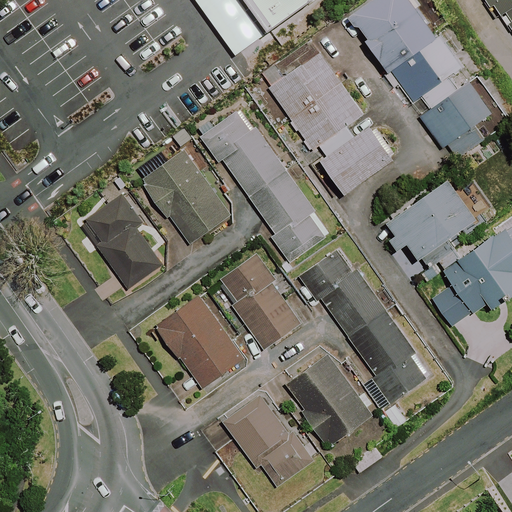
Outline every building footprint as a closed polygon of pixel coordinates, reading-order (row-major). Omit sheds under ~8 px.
[(315,0),(268,0),(285,23),(315,0)] [(410,107),(421,99),(429,111),(419,119),(442,152),(448,148),(463,169),(496,146),(490,136),(508,123),(476,77),(457,91),(449,79),(464,68),(440,34),(434,38),(406,0),(370,0),(347,17),(389,76),(410,107)] [(501,19),(511,10),(511,0),(483,0),(490,9),(492,7),(501,19)] [(511,10),(501,19),(511,35),(511,10)] [(345,127),(361,117),(319,55),(269,89),(310,151),(318,146),(327,158),(321,162),(344,195),(395,160),(372,127),(354,140),(345,127)] [(250,131),(237,113),(200,139),(218,165),(223,161),(273,235),(270,238),(288,264),(330,235),(256,127),(250,131)] [(231,215),(183,151),(141,183),(190,247),(231,215)] [(476,221),(449,180),(386,222),(396,237),(391,240),(398,251),(408,245),(418,260),(476,221)] [(157,244),(122,195),(81,224),(128,291),(163,266),(151,248),(157,244)] [(438,264),(472,315),(485,306),(490,312),(511,297),(511,242),(502,228),(461,256),(457,250),(438,264)] [(319,300),(375,378),(363,387),(394,430),(408,420),(395,401),(425,379),(411,359),(414,356),(338,250),(299,278),(316,303),(319,300)] [(287,294),(258,253),(218,281),(236,307),(233,309),(263,352),(301,325),(282,298),(287,294)] [(244,359),(199,298),(157,328),(201,390),(244,359)] [(372,417),(366,409),(373,404),(363,390),(356,395),(328,356),(287,386),(304,409),(300,412),(327,449),(372,417)] [(281,426),(260,396),(223,422),(256,470),(260,467),(276,489),(315,461),(287,422),(281,426)]
